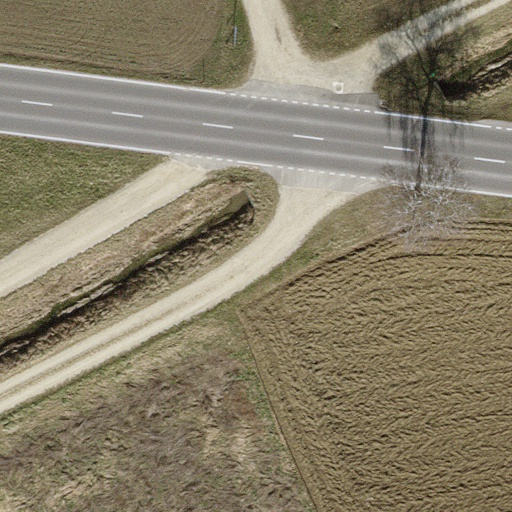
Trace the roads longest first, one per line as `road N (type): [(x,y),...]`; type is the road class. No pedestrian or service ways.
road 1 (secondary): [(0,96),(511,160)]
road 2 (track): [(408,147),(337,180),(264,261),(0,400)]
road 3 (track): [(489,0),(252,127),(275,33),(264,0)]
road 4 (track): [(0,278),(252,127)]
